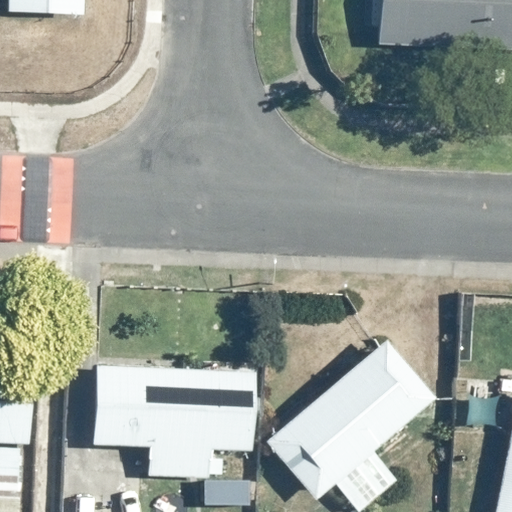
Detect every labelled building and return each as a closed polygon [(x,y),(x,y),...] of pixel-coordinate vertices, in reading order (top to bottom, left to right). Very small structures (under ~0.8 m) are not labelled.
[(81,0),(5,0),(6,14),(81,16),(81,0)] [(511,0),(376,0),(374,43),(511,49),(511,0)] [(428,399),(380,343),(263,445),(310,500),(329,483),(353,511),(355,511),(391,482),(365,453),(428,399)] [(23,443),(26,359),(0,358),(0,511),(12,511),(15,442),(23,443)] [(246,449),(249,371),(92,366),(89,443),(144,445),(143,475),(203,476),(204,448),(246,449)] [(511,511),(511,396),(491,511),(511,511)]
